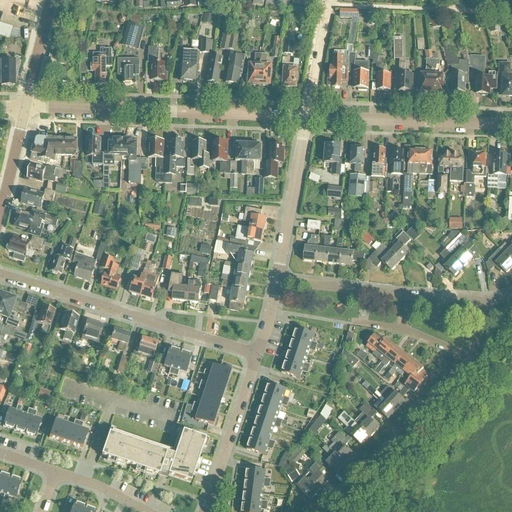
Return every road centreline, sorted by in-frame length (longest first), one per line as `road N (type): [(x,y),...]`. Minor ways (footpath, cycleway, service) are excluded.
road 1 (unclassified): [(306,117),(26,107)]
road 2 (residential): [(487,302),(469,357),(322,511)]
road 3 (residential): [(0,275),(256,357)]
road 4 (residential): [(487,302),(278,281)]
road 5 (unclassified): [(511,125),(306,117)]
road 6 (residential): [(306,117),(278,281)]
road 7 (residential): [(256,357),(204,511)]
